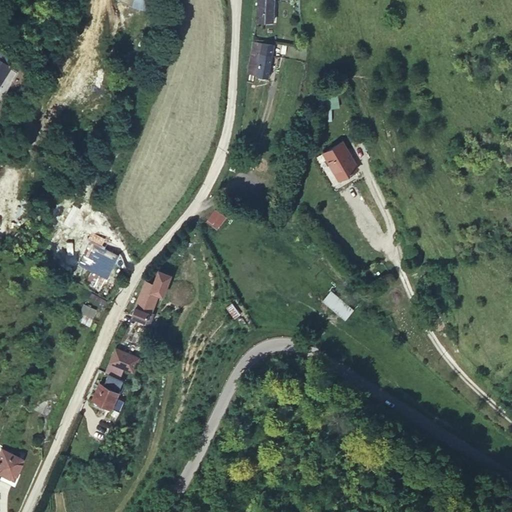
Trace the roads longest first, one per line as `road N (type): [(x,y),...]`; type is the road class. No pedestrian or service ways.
road 1 (unclassified): [(26,511),(145,252),(194,209),(220,164),(237,0)]
road 2 (tertiary): [(183,511),(244,351),(266,340),(293,342),(511,478)]
